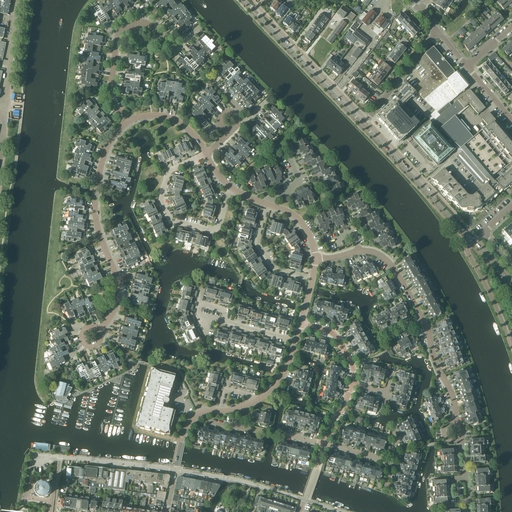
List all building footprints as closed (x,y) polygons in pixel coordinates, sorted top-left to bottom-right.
[(0,0),(0,7),(9,10),(10,0),(0,0)] [(121,15),(110,0),(108,1),(108,2),(105,4),(110,11),(113,9),(115,13),(117,16),(118,17),(121,16),(121,15)] [(119,6),(121,5),(118,0),(110,0),(121,15),(123,13),(123,12),(122,10),(119,6)] [(129,6),(125,0),(118,0),(121,5),(123,3),(127,10),(128,10),(131,9),(129,6)] [(160,0),(162,1),(154,7),(156,10),(159,7),(167,0),(160,0)] [(171,7),(177,2),(175,0),(167,0),(159,7),(163,11),(167,8),(167,7),(167,5),(168,4),(171,7)] [(270,8),(275,12),(283,0),(280,0),(278,3),(275,1),(270,8)] [(511,1),(511,0),(499,0),(497,2),(504,10),(511,1)] [(177,2),(171,7),(174,9),(171,12),(169,10),(164,14),(168,18),(170,17),(183,6),(181,4),(180,4),(178,1),(177,2)] [(448,7),(439,1),(436,5),(437,6),(436,9),(441,13),(443,10),(445,11),(448,7)] [(276,14),(281,18),(283,16),(285,17),(290,10),(291,8),(284,3),(276,14)] [(107,13),(110,11),(105,4),(102,6),(101,5),(99,7),(107,22),(108,23),(111,21),(109,17),(107,13)] [(185,5),(183,6),(170,17),(172,20),(178,15),(180,17),(188,10),(186,8),(187,7),(185,5)] [(107,22),(99,7),(98,6),(91,11),(92,12),(91,12),(92,14),(93,14),(94,15),(93,16),(94,18),(97,16),(99,20),(101,22),(102,25),(107,22)] [(338,14),(344,18),(349,11),(343,6),(338,14)] [(0,13),(3,14),(7,15),(9,10),(0,7),(0,13)] [(188,10),(180,17),(181,19),(175,24),(177,26),(190,16),(192,14),(190,12),(189,13),(188,10)] [(355,21),(348,31),(352,35),(357,30),(360,25),(362,23),(367,26),(376,15),(371,10),(367,15),(364,12),(359,19),(358,18),(355,21)] [(346,18),(351,22),(356,16),(351,12),(346,18)] [(497,12),(485,23),(492,30),(503,20),(497,12)] [(397,19),(401,24),(407,18),(403,13),(401,15),(396,19),(397,19)] [(283,23),(283,24),(285,25),(286,25),(288,27),(293,20),(293,21),(297,16),(295,14),(292,17),(289,15),(283,23)] [(304,39),(303,41),(308,44),(309,43),(309,44),(317,33),(318,33),(328,19),(320,14),(310,28),(311,28),(304,38),(304,39)] [(190,16),(177,26),(176,27),(179,32),(182,29),(183,31),(185,30),(183,27),(183,25),(185,24),(187,27),(191,24),(192,24),(193,23),(192,23),(193,22),(191,19),(192,18),(190,16)] [(374,29),(380,34),(383,30),(381,28),(386,20),(381,16),(374,25),(376,26),(374,29)] [(401,24),(405,28),(411,22),(407,18),(401,24)] [(327,41),(331,45),(346,24),(342,20),(327,41)] [(298,31),(300,28),(298,27),(300,25),(300,24),(300,23),(299,23),(299,22),(298,22),(297,22),(296,22),(296,23),(295,24),(293,23),(289,28),(291,30),(291,31),(293,32),(294,32),(294,33),(296,30),(298,31)] [(405,28),(409,32),(415,27),(411,22),(405,28)] [(485,23),(473,33),(480,41),(492,30),(485,23)] [(417,34),(420,31),(415,27),(409,32),(408,34),(404,39),(406,40),(411,34),(414,37),(416,39),(419,36),(417,34)] [(357,30),(352,35),(357,39),(358,40),(366,46),(369,43),(369,40),(357,30)] [(344,37),(353,44),(357,39),(352,35),(348,31),(344,37)] [(383,39),(386,41),(392,34),(389,31),(383,39)] [(106,37),(98,36),(96,36),(96,33),(94,33),(93,34),(92,33),(89,33),(88,33),(87,41),(103,43),(105,43),(106,37)] [(480,41),(473,33),(462,44),(468,51),(480,41)] [(200,37),(213,50),(218,45),(217,45),(217,44),(216,42),(215,43),(214,42),(214,41),(212,39),(210,41),(204,34),(200,37)] [(213,50),(200,37),(197,41),(204,48),(201,50),(207,56),(209,54),(210,54),(213,52),(212,51),(213,50)] [(357,39),(353,44),(358,48),(352,56),(356,59),(362,52),(362,51),(366,46),(358,40),(357,39)] [(103,46),(103,43),(87,41),(84,41),(84,44),(85,44),(85,48),(93,49),(93,45),(98,46),(101,46),(103,46)] [(399,44),(395,49),(402,54),(406,49),(404,48),(399,44)] [(207,56),(201,50),(198,53),(195,50),(191,46),(189,48),(190,50),(202,62),(205,60),(204,59),(207,56)] [(511,52),(507,46),(502,50),(507,56),(511,52)] [(413,88),(424,99),(455,73),(454,73),(453,72),(454,72),(445,61),(444,61),(443,61),(441,59),(442,58),(441,58),(442,57),(433,47),(425,53),(418,63),(419,63),(430,75),(414,89),(413,88)] [(92,53),(93,49),(85,48),(84,52),(83,52),(83,55),(85,56),(85,55),(102,57),(102,54),(92,53)] [(395,49),(391,54),(398,59),(402,54),(395,49)] [(202,62),(190,50),(188,52),(189,53),(190,54),(193,58),(192,60),(198,67),(201,65),(201,66),(204,63),(202,62)] [(127,55),(127,56),(126,61),(144,62),(145,54),(144,54),(144,53),(142,53),(142,54),(140,54),(140,53),(137,53),(137,56),(127,55)] [(488,58),(490,62),(497,56),(494,53),(488,58)] [(398,59),(391,54),(388,59),(387,58),(386,61),(391,64),(393,62),(395,64),(398,59)] [(103,63),(103,58),(104,57),(102,57),(85,55),(85,56),(84,59),(85,59),(85,63),(93,64),(94,60),(96,60),(97,62),(97,63),(103,63)] [(326,65),(333,70),(340,61),(342,58),(337,55),(335,58),(333,56),(326,65)] [(198,67),(192,60),(190,62),(186,58),(185,56),(184,56),(182,58),(194,71),(195,72),(197,70),(196,69),(198,67)] [(194,71),(182,58),(180,57),(176,61),(179,64),(177,65),(179,67),(181,64),(183,64),(185,66),(182,69),(186,73),(185,73),(186,74),(187,74),(188,75),(190,72),(191,73),(194,71)] [(228,72),(234,66),(228,60),(227,61),(227,60),(225,62),(225,63),(224,64),(224,63),(222,65),(224,67),(217,74),(221,78),(223,77),(224,75),(225,75),(228,72)] [(378,66),(387,73),(391,68),(384,63),(385,62),(382,60),(378,65),(378,66)] [(146,63),(144,62),(126,61),(126,64),(136,65),(135,69),(143,70),(144,66),(145,67),(146,63)] [(340,61),(333,70),(339,75),(346,66),(340,61)] [(482,67),(486,72),(492,67),(488,62),(482,67)] [(93,67),(93,64),(85,63),(85,66),(83,66),(83,69),(100,72),(102,72),(103,66),(96,65),(96,67),(95,68),(93,67)] [(226,83),(239,71),(240,70),(237,68),(236,69),(234,66),(228,72),(230,74),(227,78),(225,80),(224,81),(226,83)] [(378,66),(375,70),(384,77),(387,73),(378,66)] [(486,72),(490,76),(496,71),(492,67),(486,72)] [(143,73),(143,70),(135,69),(135,73),(130,72),(127,72),(125,72),(125,75),(143,77),(144,77),(144,73),(143,73)] [(372,74),(371,74),(381,82),(384,77),(375,70),(372,74)] [(237,83),(243,77),(240,75),(241,74),(239,71),(226,83),(225,84),(229,89),(234,84),(233,83),(233,82),(235,80),(237,83)] [(490,76),(494,81),(500,75),(496,71),(490,76)] [(428,117),(432,121),(451,106),(448,103),(467,87),(455,73),(424,99),(435,110),(428,117)] [(381,82),(371,74),(368,78),(377,86),(381,82)] [(494,81),(497,85),(504,80),(500,75),(494,81)] [(236,94),(249,81),(247,79),(246,80),(243,77),(237,83),(240,86),(238,87),(236,87),(236,86),(231,91),(235,95),(236,94)] [(246,93),(253,85),(252,83),(250,80),(249,81),(236,94),(238,97),(239,96),(241,94),(244,91),(246,93)] [(350,89),(352,91),(357,84),(353,80),(348,87),(348,88),(350,90),(350,89)] [(497,85),(501,90),(507,84),(504,80),(497,85)] [(101,84),(99,83),(83,82),(82,82),(81,85),(82,85),(82,89),(83,89),(83,90),(85,90),(85,89),(90,90),(91,86),(93,86),(94,88),(94,91),(96,92),(96,89),(100,90),(101,84)] [(166,90),(167,84),(159,83),(158,84),(158,86),(158,88),(157,88),(157,91),(160,91),(159,101),(165,102),(165,100),(166,90)] [(419,125),(420,126),(423,122),(404,103),(415,93),(416,92),(412,89),(409,85),(407,83),(394,100),(393,101),(381,112),(376,116),(388,129),(387,129),(391,134),(397,140),(399,142),(399,143),(400,142),(401,141),(419,125)] [(185,94),(186,89),(186,88),(186,87),(186,86),(182,86),(182,84),(179,84),(177,101),(176,103),(177,103),(182,104),(183,100),(185,100),(186,98),(182,97),(181,96),(181,94),(185,94)] [(355,95),(356,95),(362,87),(357,84),(352,91),(354,92),(353,93),(355,94),(356,94),(355,95)] [(507,84),(501,90),(505,94),(511,89),(507,84)] [(253,86),(246,93),(248,95),(242,100),(244,103),(257,90),(258,90),(256,87),(255,88),(253,86)] [(142,89),(140,89),(123,87),(123,93),(127,93),(127,96),(129,96),(129,92),(130,91),(133,91),(132,95),(137,96),(139,97),(139,96),(140,96),(141,92),(142,92),(142,89)] [(212,99),(215,103),(217,105),(221,100),(218,98),(220,96),(219,94),(216,97),(214,97),(213,95),(215,93),(212,89),(212,88),(211,87),(211,88),(210,87),(207,89),(206,89),(204,91),(206,93),(212,99)] [(357,99),(359,100),(367,89),(365,88),(364,89),(362,87),(356,95),(355,96),(357,98),(357,99)] [(367,89),(359,100),(360,101),(361,100),(363,102),(364,102),(370,94),(367,89)] [(260,93),(257,90),(244,103),(243,103),(247,108),(250,105),(252,107),(254,105),(251,102),(251,101),(253,99),(255,102),(259,98),(260,99),(261,98),(260,97),(261,96),(259,94),(260,93)] [(451,106),(432,121),(440,129),(460,148),(460,149),(464,146),(473,138),(456,117),(468,106),(467,104),(468,103),(478,114),(477,114),(480,112),(485,108),(481,103),(480,104),(475,98),(473,96),(474,95),(470,90),(451,106)] [(212,105),(209,102),(212,99),(206,93),(203,96),(202,95),(200,98),(201,99),(213,111),(216,109),(214,107),(212,105)] [(93,105),(95,103),(91,99),(88,101),(86,100),(85,101),(87,104),(87,105),(86,107),(83,104),(79,108),(79,107),(78,108),(78,109),(77,110),(80,113),(79,114),(81,116),(83,114),(90,108),(93,106),(93,105)] [(213,111),(201,99),(199,101),(200,102),(198,104),(205,111),(206,109),(209,112),(211,114),(212,115),(215,112),(213,111)] [(203,113),(205,111),(198,104),(196,106),(195,105),(192,107),(196,111),(206,121),(208,118),(206,116),(203,113)] [(90,108),(83,114),(85,116),(85,117),(87,119),(100,109),(101,107),(99,105),(92,111),(90,108)] [(270,111),(281,122),(287,117),(286,116),(287,116),(285,114),(284,114),(283,113),(284,113),(282,111),(280,113),(273,106),(269,110),(270,111)] [(100,109),(87,119),(85,121),(88,124),(89,123),(91,125),(98,118),(96,116),(102,111),(100,109)] [(206,121),(196,111),(190,116),(191,117),(192,119),(193,119),(194,120),(195,122),(197,121),(204,128),(209,123),(206,121)] [(281,122),(270,111),(268,114),(273,120),(271,121),(278,128),(280,126),(281,127),(284,125),(281,122)] [(482,119),(487,125),(494,119),(493,120),(492,118),(493,118),(489,113),(484,117),(485,118),(482,120),(482,119)] [(98,118),(91,125),(92,127),(91,127),(94,130),(96,128),(108,117),(106,115),(100,120),(98,118)] [(109,116),(108,117),(96,128),(102,134),(103,133),(103,134),(105,132),(104,132),(106,131),(108,129),(106,127),(113,120),(109,116)] [(278,128),(271,121),(269,123),(264,117),(261,120),(275,133),(277,131),(276,130),(278,128)] [(500,177),(495,182),(501,190),(502,191),(502,190),(508,186),(510,188),(511,186),(511,139),(509,136),(508,137),(509,136),(505,131),(504,132),(503,131),(504,130),(500,126),(499,126),(494,120),(495,120),(494,119),(487,125),(482,130),(487,136),(489,135),(511,162),(511,166),(500,177)] [(421,149),(437,167),(455,150),(429,121),(411,138),(421,149)] [(268,137),(258,126),(255,123),(254,123),(251,127),(250,127),(253,130),(251,132),(253,133),(256,131),(257,131),(259,133),(256,135),(260,139),(260,140),(261,141),(261,140),(262,141),(265,139),(266,139),(268,137)] [(275,133),(269,128),(267,131),(261,125),(260,124),(258,126),(268,137),(271,140),(273,138),(273,137),(275,134),(275,133)] [(246,144),(239,137),(235,141),(236,143),(249,155),(254,150),(253,149),(253,148),(252,147),(253,147),(251,145),(251,146),(250,144),(248,142),(246,144)] [(297,143),(295,144),(295,145),(292,146),(293,149),(291,150),(293,153),(295,152),(306,148),(304,145),(308,144),(306,139),(302,140),(302,138),(298,140),(298,141),(296,142),(297,143)] [(78,147),(90,151),(93,152),(95,147),(91,145),(92,143),(90,142),(89,146),(87,147),(85,146),(86,142),(81,140),(80,139),(80,140),(78,139),(77,143),(76,143),(75,146),(78,147)] [(187,143),(182,145),(186,154),(191,152),(192,154),(195,152),(195,153),(195,152),(193,148),(190,142),(188,144),(187,143)] [(250,156),(247,154),(236,143),(232,147),(236,151),(237,150),(239,150),(240,152),(238,154),(243,160),(246,158),(247,159),(250,156)] [(186,154),(182,145),(177,147),(177,148),(174,150),(179,160),(182,158),(181,157),(186,154)] [(313,152),(312,150),(314,149),(312,145),(306,148),(295,152),(296,154),(294,154),(296,158),(298,157),(297,156),(300,154),(302,157),(313,152)] [(464,146),(460,149),(462,151),(487,180),(490,177),(464,146)] [(89,155),(89,154),(90,151),(78,147),(77,151),(75,150),(74,154),(76,154),(93,159),(94,156),(92,156),(89,155)] [(230,148),(226,152),(237,164),(239,166),(242,164),(241,163),(243,160),(238,154),(235,157),(233,155),(233,154),(234,153),(230,148)] [(179,160),(174,150),(172,151),(171,150),(166,152),(170,162),(175,159),(176,161),(179,160)] [(237,164),(226,152),(225,151),(220,155),(227,162),(225,164),(227,166),(228,167),(230,169),(231,170),(237,164)] [(462,151),(456,157),(481,185),(487,180),(462,151)] [(170,162),(166,152),(161,155),(161,156),(158,157),(160,161),(158,163),(163,167),(166,166),(165,164),(170,162)] [(307,163),(318,158),(316,154),(314,155),(313,152),(302,157),(303,160),(300,162),(299,160),(298,161),(297,161),(299,165),(300,164),(301,165),(307,163)] [(93,159),(76,154),(75,157),(76,158),(75,160),(85,163),(86,161),(90,163),(92,163),(93,164),(94,160),(93,159)] [(125,159),(115,157),(114,162),(131,167),(133,159),(132,159),(132,158),(130,157),(130,158),(128,157),(125,156),(125,159)] [(324,163),(323,161),(325,160),(323,156),(320,157),(318,158),(307,163),(307,165),(306,165),(307,169),(309,168),(309,166),(312,165),(313,168),(324,163)] [(84,166),(85,163),(75,160),(74,163),(73,163),(72,166),(73,166),(90,172),(91,171),(92,168),(91,168),(88,167),(84,166)] [(132,167),(131,167),(114,162),(113,166),(114,166),(116,166),(121,168),(120,170),(129,173),(130,170),(131,170),(132,167)] [(318,174),(329,169),(327,165),(325,166),(324,163),(313,168),(314,171),(311,172),(311,171),(308,172),(310,175),(312,175),(312,176),(318,174)] [(196,178),(205,174),(203,169),(205,168),(204,165),(193,169),(195,172),(194,173),(196,178)] [(280,175),(282,175),(281,172),(282,172),(281,168),(279,169),(277,165),(272,167),(274,171),(271,172),(275,183),(276,185),(280,183),(280,182),(282,181),(280,175)] [(88,177),(90,172),(73,166),(71,174),(72,174),(72,175),(74,175),(76,175),(75,176),(78,177),(79,174),(88,177)] [(275,183),(271,172),(269,166),(265,167),(265,169),(263,170),(265,176),(266,176),(268,181),(270,180),(272,183),(270,184),(271,186),(275,185),(274,183),(275,183)] [(335,174),(334,172),(336,171),(334,167),(329,169),(318,174),(318,176),(317,176),(318,180),(320,179),(320,177),(323,176),(324,179),(335,174)] [(501,190),(495,182),(494,181),(490,183),(473,198),(468,198),(458,187),(458,186),(457,186),(445,173),(447,172),(444,169),(432,179),(435,181),(438,184),(437,185),(440,187),(440,186),(443,189),(442,190),(444,192),(445,191),(448,194),(446,195),(449,197),(450,197),(453,200),(451,201),(454,203),(455,202),(457,205),(456,206),(459,208),(460,207),(461,209),(466,209),(466,211),(466,212),(468,212),(469,212),(470,212),(472,212),(473,212),(473,210),(478,210),(483,206),(482,206),(485,204),(486,205),(488,203),(487,202),(490,199),(491,201),(493,198),(493,197),(496,195),(497,196),(499,193),(498,192),(501,190)] [(129,175),(129,173),(120,170),(119,173),(114,171),(113,171),(112,171),(111,174),(113,175),(129,179),(130,176),(129,175)] [(264,177),(265,176),(263,170),(260,171),(259,170),(255,171),(258,178),(262,188),(264,187),(264,189),(268,187),(267,185),(266,186),(264,183),(266,182),(264,177)] [(211,181),(209,178),(208,179),(205,174),(196,178),(194,179),(198,187),(201,185),(211,181)] [(325,186),(338,181),(340,180),(338,176),(337,177),(335,174),(324,179),(325,182),(322,183),(321,182),(319,183),(321,186),(322,186),(323,187),(325,186)] [(131,179),(129,179),(113,175),(112,178),(114,178),(116,179),(121,180),(120,184),(127,186),(128,186),(129,182),(130,183),(131,179)] [(173,184),(183,186),(184,181),(183,180),(184,178),(173,175),(173,178),(175,178),(173,184)] [(262,188),(258,178),(255,179),(254,175),(249,177),(251,181),(249,182),(250,185),(251,185),(252,187),(254,186),(256,191),(259,190),(260,192),(263,190),(262,188)] [(120,184),(115,182),(113,182),(109,181),(107,186),(111,188),(110,190),(112,190),(113,187),(115,186),(117,187),(116,190),(121,192),(122,193),(123,192),(124,192),(125,189),(126,189),(127,186),(120,184)] [(212,184),(211,181),(201,185),(202,188),(201,188),(203,194),(213,190),(210,185),(212,184)] [(339,184),(338,181),(325,186),(327,190),(328,189),(330,192),(335,190),(335,191),(336,192),(338,191),(338,192),(342,190),(341,188),(345,187),(343,182),(339,184)] [(181,192),(183,186),(173,184),(172,189),(170,188),(169,191),(169,192),(175,193),(174,195),(181,195),(180,195),(180,194),(180,192),(181,192)] [(312,192),(311,192),(310,193),(307,188),(305,189),(304,187),(300,189),(306,201),(308,200),(310,204),(315,202),(313,198),(315,197),(314,194),(313,194),(312,192)] [(306,201),(300,189),(297,190),(297,192),(295,193),(297,197),(297,198),(295,199),(296,201),(295,202),(296,205),(298,204),(300,208),(305,206),(303,202),(306,201)] [(215,195),(213,190),(203,194),(206,199),(207,199),(208,201),(207,202),(213,201),(213,199),(218,197),(218,196),(217,194),(215,195)] [(351,197),(352,198),(350,199),(347,200),(347,201),(348,204),(347,204),(348,208),(351,207),(361,203),(360,200),(363,199),(361,194),(358,195),(357,193),(353,195),(354,196),(351,197)] [(180,195),(181,195),(174,195),(175,197),(169,200),(170,200),(171,203),(173,202),(175,207),(184,203),(182,197),(181,198),(180,195)] [(85,207),(86,201),(82,201),(82,198),(80,198),(80,202),(78,203),(76,203),(76,199),(71,198),(70,198),(68,198),(68,202),(67,202),(66,205),(68,206),(85,207)] [(147,213),(156,209),(154,204),(155,203),(154,200),(148,201),(148,203),(144,205),(145,208),(144,208),(147,213)] [(368,207),(367,205),(369,204),(367,200),(361,203),(351,207),(351,208),(350,209),(351,213),(353,212),(353,210),(356,209),(357,212),(368,207)] [(213,203),(213,201),(207,202),(208,202),(207,205),(206,204),(205,210),(214,213),(216,207),(218,208),(219,205),(213,203)] [(184,203),(175,207),(177,212),(175,213),(177,215),(176,216),(177,216),(187,211),(186,208),(187,208),(184,203)] [(362,218),(373,213),(371,209),(369,210),(368,207),(357,212),(358,215),(355,217),(355,215),(353,216),(352,216),(354,220),(356,219),(356,220),(362,218)] [(248,211),(246,217),(256,219),(257,214),(259,215),(260,212),(260,211),(249,208),(248,211)] [(340,225),(334,210),(333,208),(329,210),(329,212),(327,213),(329,219),(332,218),(333,220),(331,220),(333,223),(335,222),(336,226),(334,226),(335,229),(339,227),(338,225),(340,225)] [(345,221),(343,216),(342,215),(343,214),(341,209),(338,210),(338,208),(334,210),(340,225),(340,227),(342,226),(343,228),(346,226),(346,224),(344,225),(343,221),(345,221)] [(158,214),(156,209),(147,213),(149,219),(150,218),(151,221),(161,216),(160,213),(158,214)] [(214,213),(205,210),(203,216),(204,216),(203,219),(214,222),(214,221),(215,218),(213,218),(214,213)] [(379,218),(378,216),(380,215),(378,211),(375,212),(373,213),(362,218),(362,219),(361,220),(362,224),(364,223),(364,221),(367,220),(368,223),(379,218)] [(329,219),(327,213),(324,214),(324,212),(319,214),(320,216),(327,230),(328,230),(329,231),(332,230),(332,228),(330,228),(328,225),(330,224),(329,221),(328,222),(327,220),(329,219)] [(163,219),(161,216),(151,221),(152,224),(154,229),(163,225),(161,220),(163,219)] [(327,230),(320,216),(316,217),(317,219),(314,220),(317,226),(318,225),(320,231),(322,230),(324,233),(322,234),(323,236),(327,234),(326,233),(327,232),(327,230)] [(254,225),(256,219),(246,217),(244,222),(245,223),(245,225),(255,228),(256,225),(254,225)] [(86,223),(86,219),(70,218),(70,221),(69,221),(68,225),(87,227),(87,226),(88,224),(88,223),(86,223)] [(371,230),(384,224),(382,220),(380,221),(379,218),(368,223),(370,226),(366,227),(366,226),(363,227),(365,230),(367,230),(367,231),(371,230)] [(275,234),(278,224),(273,223),(273,221),(270,220),(268,228),(267,230),(266,234),(271,235),(271,233),(275,234)] [(119,234),(127,231),(129,230),(125,223),(122,224),(121,225),(120,225),(118,226),(119,229),(110,233),(112,238),(119,234)] [(389,230),(388,228),(389,227),(388,223),(384,224),(371,230),(372,231),(370,232),(372,236),(374,235),(373,233),(376,232),(377,235),(389,230)] [(283,226),(278,224),(275,234),(281,235),(281,234),(284,235),(284,236),(287,231),(286,230),(287,224),(284,224),(283,226)] [(502,232),(505,236),(511,229),(511,225),(510,224),(503,231),(502,232)] [(87,230),(87,229),(87,227),(68,225),(68,228),(69,228),(69,232),(77,233),(77,229),(82,229),(85,230),(87,230)] [(163,225),(154,229),(156,235),(157,234),(159,237),(169,232),(168,232),(167,229),(165,230),(163,225)] [(254,231),(255,228),(245,225),(244,228),(243,228),(241,233),(251,236),(253,231),(254,231)] [(184,242),(186,232),(181,231),(181,229),(178,228),(179,228),(178,228),(175,239),(178,239),(178,240),(184,242)] [(288,232),(287,231),(284,236),(285,236),(286,238),(285,238),(289,243),(297,238),(294,233),(295,232),(294,229),(288,232)] [(389,230),(383,233),(384,235),(382,236),(381,235),(378,236),(379,238),(376,239),(375,238),(373,238),(374,242),(376,242),(377,243),(379,242),(391,237),(393,236),(392,232),(390,233),(389,230)] [(114,245),(131,237),(130,234),(129,234),(127,231),(119,234),(121,238),(117,240),(115,241),(113,242),(114,245)] [(84,239),(85,234),(81,233),(77,233),(69,232),(67,232),(66,240),(67,240),(69,241),(69,240),(71,240),(71,241),(74,241),(74,238),(82,239),(84,239)] [(192,243),(195,233),(192,232),(191,234),(186,232),(184,242),(189,243),(189,242),(192,243)] [(200,246),(203,237),(198,235),(198,233),(195,233),(192,243),(195,244),(195,245),(200,246)] [(250,241),(250,238),(251,236),(241,233),(240,239),(241,239),(240,242),(239,242),(237,247),(239,247),(251,245),(252,242),(250,241)] [(203,237),(200,246),(206,248),(206,247),(209,248),(212,237),(209,236),(208,238),(203,237)] [(133,240),(131,237),(114,245),(115,248),(120,246),(124,244),(126,247),(133,244),(131,240),(133,240)] [(391,237),(379,242),(380,246),(382,245),(383,248),(388,246),(389,248),(391,247),(392,248),(395,246),(394,244),(398,243),(396,238),(392,239),(391,237)] [(300,242),(297,238),(289,243),(292,248),(293,247),(294,250),(300,249),(299,247),(304,243),(303,243),(302,241),(300,242)] [(128,253),(137,249),(136,246),(137,245),(136,242),(133,244),(126,247),(121,249),(119,251),(120,254),(123,252),(127,250),(128,253)] [(254,253),(251,249),(253,248),(251,245),(239,247),(240,252),(241,252),(243,254),(246,259),(254,253)] [(94,255),(92,250),(91,250),(90,248),(87,249),(86,248),(81,250),(82,253),(77,255),(77,254),(76,255),(75,256),(76,259),(75,260),(77,263),(79,262),(86,259),(91,257),(93,256),(94,255)] [(124,261),(141,254),(140,251),(139,251),(137,249),(128,253),(129,255),(126,257),(122,258),(124,261)] [(299,252),(300,249),(294,250),(295,251),(294,253),(293,253),(291,259),(301,261),(303,256),(304,257),(305,254),(306,254),(306,253),(299,252)] [(252,266),(261,259),(259,257),(257,258),(254,253),(246,259),(249,264),(250,263),(252,266)] [(140,262),(141,261),(140,258),(141,257),(141,258),(142,257),(143,256),(142,254),(141,254),(124,261),(122,262),(124,267),(124,268),(128,266),(129,268),(131,267),(134,266),(134,265),(139,263),(140,262)] [(402,267),(414,260),(411,256),(409,257),(408,256),(404,259),(405,259),(402,261),(403,264),(401,265),(402,267)] [(81,269),(96,262),(98,261),(97,258),(92,260),(88,262),(86,259),(79,262),(80,266),(79,266),(81,269)] [(262,262),(261,259),(252,266),(253,268),(252,269),(256,273),(264,268),(261,263),(262,262)] [(301,261),(291,259),(290,264),(291,265),(290,268),(301,270),(302,267),(300,267),(301,261)] [(371,274),(364,260),(363,259),(360,261),(361,262),(360,262),(361,265),(362,264),(364,267),(362,268),(367,277),(371,274)] [(366,259),(364,260),(371,274),(372,275),(379,271),(377,269),(378,269),(377,268),(376,266),(374,267),(372,264),(370,265),(368,262),(369,262),(368,259),(367,260),(366,259)] [(417,265),(414,260),(402,267),(404,269),(406,268),(407,271),(417,265)] [(90,269),(94,267),(98,265),(96,262),(81,269),(79,270),(80,273),(81,272),(82,275),(91,271),(90,269)] [(367,277),(362,268),(360,269),(358,267),(359,266),(358,263),(357,264),(356,263),(354,265),(361,279),(362,280),(367,277)] [(351,266),(350,267),(348,268),(349,270),(352,269),(354,271),(352,273),(354,276),(352,277),(353,279),(352,279),(353,280),(354,280),(355,282),(361,279),(354,265),(353,264),(350,265),(351,266)] [(417,265),(407,271),(409,273),(406,274),(408,277),(420,270),(417,265)] [(327,283),(330,268),(327,267),(327,268),(326,268),(325,271),(326,271),(325,274),(323,273),(322,277),(320,277),(320,279),(319,279),(319,280),(319,283),(326,285),(327,283)] [(330,267),(330,268),(327,283),(332,285),(334,275),(332,274),(333,271),(334,272),(335,269),(333,269),(334,268),(330,267)] [(264,268),(256,273),(259,278),(260,278),(262,280),(265,277),(267,279),(271,274),(269,271),(267,272),(264,268)] [(341,268),(341,269),(337,285),(344,287),(345,284),(346,284),(346,283),(345,283),(346,281),(344,280),(345,276),(343,276),(343,273),(346,274),(347,271),(345,270),(344,270),(344,269),(341,268)] [(334,275),(332,285),(337,286),(337,285),(341,269),(338,269),(338,270),(336,269),(336,272),(337,272),(336,276),(334,275)] [(87,280),(101,273),(100,270),(96,271),(92,273),(91,271),(82,275),(84,278),(82,278),(84,281),(87,280)] [(420,270),(408,277),(409,279),(411,278),(413,280),(414,280),(422,274),(420,270)] [(105,278),(105,277),(103,272),(101,273),(87,280),(90,287),(91,287),(93,286),(95,285),(98,284),(96,282),(105,278)] [(135,274),(134,280),(135,280),(138,281),(150,284),(151,284),(153,276),(152,276),(152,275),(150,275),(148,275),(149,274),(146,274),(145,276),(135,274)] [(274,274),(271,274),(267,279),(269,280),(267,284),(270,285),(270,286),(276,287),(278,278),(273,276),(274,274)] [(422,274),(414,280),(415,282),(413,283),(414,285),(426,279),(423,274),(422,274)] [(384,290),(393,285),(390,280),(388,282),(385,276),(381,278),(382,279),(376,282),(380,290),(383,288),(384,290)] [(284,289),(287,278),(284,277),(284,279),(278,278),(276,287),(281,289),(282,288),(284,289)] [(293,292),(295,282),(290,281),(290,279),(287,278),(284,289),(287,290),(287,291),(293,292)] [(426,279),(414,285),(415,288),(418,286),(419,289),(429,283),(426,279)] [(149,288),(150,284),(138,281),(137,281),(137,283),(134,283),(135,280),(134,284),(132,283),(131,286),(149,291),(150,288),(149,288)] [(295,282),(293,292),(298,294),(298,293),(301,293),(304,282),(304,283),(301,282),(300,284),(295,282)] [(429,283),(419,289),(420,291),(418,292),(419,295),(431,288),(429,283)] [(183,291),(197,295),(197,292),(195,291),(196,287),(186,284),(185,287),(184,286),(183,291)] [(393,285),(384,290),(385,292),(382,294),(386,301),(393,298),(393,299),(397,297),(393,291),(396,290),(393,285)] [(148,294),(149,291),(131,286),(130,289),(135,291),(139,292),(138,295),(146,298),(147,294),(148,294)] [(210,301),(213,287),(209,286),(208,287),(206,286),(204,296),(207,297),(207,300),(210,301)] [(213,287),(210,301),(213,301),(214,298),(217,299),(220,290),(218,289),(218,288),(213,287)] [(434,293),(431,288),(419,295),(421,297),(423,296),(424,298),(433,294),(434,293)] [(222,290),(220,290),(217,299),(221,300),(220,303),(223,304),(227,290),(222,289),(222,290)] [(227,290),(223,304),(226,305),(227,302),(231,303),(233,294),(231,293),(232,292),(227,290)] [(197,295),(183,291),(182,296),(183,296),(182,298),(192,301),(193,297),(196,298),(197,295)] [(134,294),(131,293),(129,299),(139,302),(138,305),(141,305),(143,305),(143,306),(145,306),(146,306),(148,298),(146,298),(138,295),(134,294)] [(433,294),(424,298),(423,299),(425,301),(422,302),(424,305),(435,298),(433,294)] [(86,305),(84,300),(83,297),(79,299),(78,298),(75,299),(83,317),(86,315),(82,307),(86,305)] [(84,300),(88,309),(89,312),(91,317),(96,314),(93,305),(95,304),(94,301),(94,302),(93,300),(93,298),(92,298),(92,297),(84,300)] [(181,300),(179,304),(193,308),(194,305),(191,304),(192,301),(182,298),(182,300),(181,300)] [(435,298),(424,305),(425,307),(427,306),(428,308),(438,303),(435,298)] [(83,317),(75,300),(72,301),(73,302),(69,303),(73,311),(76,310),(78,314),(80,318),(83,317)] [(319,318),(322,303),(315,301),(315,303),(314,303),(314,305),(314,307),(313,310),(315,311),(316,311),(314,317),(315,318),(315,319),(319,319),(319,318)] [(73,311),(69,303),(69,302),(61,306),(62,307),(61,307),(62,309),(63,309),(64,311),(63,311),(64,313),(67,312),(71,321),(77,319),(76,318),(75,315),(73,311)] [(322,303),(319,318),(322,319),(322,318),(323,318),(324,316),(323,315),(324,312),(326,313),(328,303),(323,302),(322,303)] [(398,306),(406,320),(409,319),(408,318),(409,317),(408,315),(407,315),(405,313),(407,311),(405,308),(407,307),(406,305),(407,305),(406,304),(405,304),(404,302),(398,306)] [(328,303),(326,313),(328,313),(327,316),(326,316),(325,319),(326,319),(326,320),(329,321),(333,306),(333,304),(328,303)] [(438,303),(428,308),(430,311),(428,312),(429,314),(441,307),(438,303)] [(193,308),(179,304),(177,312),(182,313),(182,315),(188,314),(189,310),(192,311),(193,308)] [(242,319),(245,306),(241,305),(240,306),(238,305),(235,315),(239,316),(238,319),(242,319)] [(245,306),(242,319),(245,320),(245,317),(249,318),(251,310),(252,309),(250,308),(250,307),(245,306)] [(333,306),(329,321),(329,322),(332,323),(332,322),(333,322),(334,319),(333,319),(334,316),(336,316),(338,307),(333,306)] [(398,306),(393,308),(398,317),(400,316),(401,319),(400,319),(402,322),(403,321),(403,322),(406,320),(398,306)] [(339,324),(343,309),(344,308),(338,307),(336,316),(338,317),(337,320),(336,320),(335,323),(336,323),(336,324),(339,324)] [(441,307),(429,314),(430,316),(432,315),(434,318),(437,316),(437,317),(441,315),(441,314),(444,312),(441,307)] [(398,317),(393,308),(388,311),(396,325),(396,326),(399,324),(399,323),(400,323),(399,320),(397,321),(396,318),(398,317)] [(251,310),(249,318),(248,320),(252,321),(252,324),(255,325),(258,311),(254,309),(253,311),(251,310)] [(343,309),(339,324),(339,326),(342,326),(344,326),(344,323),(343,323),(344,320),(346,320),(347,317),(349,317),(350,315),(351,314),(350,313),(350,311),(343,309)] [(388,310),(383,312),(388,321),(390,320),(391,323),(390,323),(392,326),(393,325),(393,326),(396,325),(388,311),(388,310)] [(263,312),(258,311),(255,325),(258,325),(259,322),(262,323),(265,314),(263,313),(263,312)] [(383,312),(378,315),(387,330),(389,328),(390,327),(389,324),(387,325),(386,322),(388,321),(383,312)] [(267,314),(265,314),(262,323),(266,324),(265,327),(268,328),(272,314),(267,313),(267,314)] [(188,314),(182,315),(182,317),(179,318),(180,320),(179,321),(181,325),(194,319),(193,316),(190,318),(188,314)] [(277,316),(272,314),(268,328),(271,329),(272,326),(276,327),(276,326),(278,317),(276,317),(277,316)] [(387,330),(378,315),(372,319),(373,321),(372,321),(373,323),(374,322),(375,324),(376,323),(378,327),(380,325),(382,328),(381,329),(382,331),(383,331),(384,331),(387,330)] [(278,317),(276,326),(280,327),(279,330),(282,330),(286,317),(281,316),(281,317),(279,316),(278,317)] [(134,320),(125,317),(123,323),(125,324),(130,325),(138,327),(140,328),(142,320),(141,319),(139,318),(139,319),(137,318),(135,317),(134,320)] [(290,318),(286,317),(282,330),(285,331),(286,328),(290,329),(292,320),(290,319),(290,318)] [(436,332),(451,326),(452,325),(449,318),(447,319),(446,318),(445,319),(445,320),(443,321),(444,323),(441,324),(442,326),(439,327),(438,326),(435,327),(436,329),(435,329),(436,332)] [(194,319),(181,325),(183,330),(184,329),(185,331),(194,327),(192,323),(195,322),(194,319)] [(346,335),(360,327),(361,327),(357,320),(355,321),(354,321),(354,322),(352,323),(353,325),(350,327),(351,329),(348,330),(348,329),(345,331),(346,332),(345,332),(346,335)] [(137,331),(138,327),(130,325),(129,328),(123,327),(120,326),(120,329),(138,334),(138,331),(137,331)] [(53,340),(68,333),(70,332),(68,326),(64,328),(63,326),(61,327),(63,331),(60,333),(59,329),(54,331),(52,332),(51,333),(53,336),(52,337),(53,340)] [(451,326),(436,332),(435,332),(437,335),(438,335),(438,336),(441,335),(440,334),(443,332),(444,334),(453,330),(451,326)] [(194,327),(185,331),(186,333),(185,333),(187,338),(200,332),(198,329),(196,330),(194,327)] [(221,342),(225,328),(222,327),(221,330),(217,329),(214,339),(216,339),(216,341),(221,342)] [(360,327),(346,335),(345,335),(347,338),(348,338),(348,339),(351,338),(350,336),(353,335),(354,337),(363,332),(360,327)] [(228,329),(225,328),(221,342),(226,343),(226,342),(228,343),(228,341),(230,333),(227,332),(228,329)] [(120,329),(119,329),(118,332),(127,335),(126,338),(135,341),(135,337),(137,338),(138,334),(120,329)] [(231,331),(230,333),(228,341),(230,342),(230,343),(235,344),(239,330),(235,330),(235,333),(231,331)] [(241,331),(239,330),(235,344),(239,346),(240,344),(242,345),(245,335),(241,334),(241,331)] [(453,330),(444,334),(445,336),(442,338),(441,337),(439,338),(439,339),(438,339),(440,342),(444,340),(455,335),(453,330)] [(201,335),(200,332),(187,338),(189,342),(190,342),(191,344),(200,340),(198,336),(201,335)] [(363,332),(354,337),(355,339),(353,340),(352,340),(352,339),(349,341),(350,342),(349,342),(351,345),(365,337),(363,332)] [(64,339),(67,337),(69,336),(68,333),(53,340),(50,341),(52,344),(53,344),(54,347),(62,344),(60,340),(64,339)] [(248,336),(245,335),(242,345),(244,346),(243,347),(248,348),(252,334),(249,333),(248,336)] [(255,349),(258,339),(254,338),(255,335),(252,334),(248,348),(253,349),(253,348),(255,349)] [(309,352),(313,336),(310,335),(310,336),(309,335),(308,338),(309,339),(308,342),(306,341),(305,345),(303,344),(303,347),(302,346),(302,348),(302,350),(309,352)] [(444,340),(440,342),(439,343),(440,346),(441,345),(441,346),(444,345),(443,344),(446,343),(447,345),(456,341),(454,336),(455,335),(444,340)] [(314,353),(317,344),(315,343),(315,340),(317,340),(317,338),(316,337),(313,336),(309,352),(314,353)] [(407,337),(402,340),(407,348),(409,347),(411,350),(418,346),(415,340),(415,339),(413,336),(408,339),(407,337)] [(136,341),(135,341),(126,338),(119,337),(118,342),(117,342),(127,345),(126,348),(129,349),(129,348),(131,348),(131,349),(133,350),(133,349),(134,349),(136,341)] [(262,352),(266,338),(262,337),(262,340),(258,339),(255,349),(257,349),(257,350),(262,352)] [(365,337),(351,345),(352,348),(353,347),(354,348),(356,347),(356,346),(358,344),(359,346),(368,341),(365,337)] [(266,338),(262,352),(266,353),(267,352),(269,353),(271,344),(272,343),(268,342),(268,341),(269,339),(266,338)] [(319,344),(317,344),(314,353),(320,355),(324,338),(321,338),(320,338),(319,338),(319,341),(320,341),(319,344)] [(324,338),(320,355),(327,357),(328,354),(328,353),(328,351),(327,350),(327,347),(325,346),(326,343),(327,343),(328,340),(327,340),(327,339),(324,338)] [(407,348),(402,340),(397,343),(398,345),(393,348),(395,351),(399,357),(406,353),(405,350),(407,348)] [(368,341),(359,346),(361,348),(358,350),(357,349),(355,350),(355,351),(354,352),(356,355),(357,354),(371,346),(368,341)] [(456,341),(447,345),(448,347),(445,348),(445,347),(442,348),(443,349),(442,350),(443,352),(457,346),(459,346),(456,341)] [(61,348),(65,346),(68,345),(69,345),(67,342),(66,342),(62,344),(54,347),(50,349),(51,352),(52,352),(53,354),(62,350),(61,348)] [(271,344),(269,353),(268,354),(271,354),(270,355),(275,357),(279,343),(276,342),(275,345),(271,344)] [(279,343),(275,357),(280,358),(282,358),(285,348),(281,347),(282,344),(279,343)] [(371,346),(357,354),(359,357),(359,356),(360,357),(363,356),(362,355),(365,353),(366,355),(369,353),(370,355),(372,354),(374,354),(373,353),(375,352),(372,345),(371,346)] [(457,346),(443,352),(442,353),(443,356),(444,356),(445,357),(447,356),(447,354),(450,353),(451,355),(460,351),(457,346)] [(72,353),(72,352),(71,349),(67,351),(63,353),(62,350),(53,354),(54,357),(53,357),(54,360),(66,356),(66,355),(72,353)] [(112,350),(112,351),(107,353),(107,354),(108,356),(110,360),(113,368),(114,369),(122,366),(121,365),(122,365),(121,362),(120,363),(119,361),(120,361),(119,358),(116,359),(112,350)] [(446,363),(461,357),(462,356),(460,351),(451,355),(451,357),(448,359),(448,357),(445,359),(446,360),(445,360),(446,363)] [(107,362),(105,358),(103,353),(99,355),(107,372),(111,371),(110,370),(113,368),(110,360),(107,362)] [(107,372),(99,355),(96,356),(97,358),(98,361),(100,365),(97,366),(101,374),(104,372),(104,374),(107,372)] [(68,361),(68,360),(66,356),(54,360),(49,363),(53,370),(54,370),(56,369),(58,368),(58,369),(60,367),(59,365),(68,361)] [(464,363),(461,357),(446,363),(445,363),(446,366),(449,366),(451,370),(455,368),(454,366),(457,364),(458,366),(461,365),(462,365),(462,364),(464,363)] [(95,362),(94,360),(94,359),(90,360),(94,368),(91,369),(96,378),(98,377),(99,378),(102,376),(101,374),(97,366),(95,362)] [(89,379),(83,364),(81,361),(76,364),(78,367),(75,368),(78,374),(79,373),(81,378),(81,379),(82,379),(82,381),(86,379),(86,380),(89,379)] [(96,378),(91,369),(89,370),(86,362),(83,364),(89,379),(90,381),(93,380),(93,379),(96,378)] [(332,364),(330,371),(345,375),(346,375),(347,372),(346,372),(346,371),(344,370),(343,371),(340,370),(341,368),(337,367),(338,365),(335,365),(336,364),(334,364),(332,364)] [(366,382),(370,367),(363,365),(362,367),(361,368),(362,369),(361,371),(363,371),(362,375),(365,375),(364,379),(363,378),(362,381),(363,381),(363,382),(366,383),(366,382)] [(370,365),(370,367),(366,382),(369,383),(370,382),(371,382),(371,379),(370,379),(371,376),(373,376),(376,367),(370,365)] [(376,367),(373,376),(375,377),(375,380),(373,380),(373,383),(374,383),(374,384),(377,384),(381,369),(381,368),(376,367)] [(141,410),(140,410),(137,423),(137,424),(137,423),(139,423),(140,426),(140,427),(139,427),(139,428),(151,431),(151,430),(150,430),(151,428),(155,429),(155,431),(154,431),(154,432),(166,435),(166,434),(166,433),(168,431),(170,432),(173,420),(173,421),(170,420),(172,416),(174,416),(174,417),(176,411),(170,410),(168,409),(167,404),(168,403),(169,402),(169,401),(169,400),(168,399),(168,398),(170,389),(170,388),(172,389),(174,382),(176,375),(170,373),(170,374),(169,376),(165,375),(166,372),(166,373),(166,372),(155,369),(155,370),(155,371),(152,373),(151,372),(147,383),(148,383),(150,383),(148,391),(146,390),(142,403),(143,403),(145,403),(143,411),(140,410),(141,410)] [(296,371),(295,374),(312,378),(313,371),(311,370),(310,369),(310,370),(307,369),(307,371),(303,371),(303,373),(300,372),(300,371),(297,370),(297,371),(296,371)] [(381,369),(377,384),(376,386),(380,386),(381,386),(382,383),(380,383),(381,380),(383,380),(384,377),(386,377),(387,375),(388,374),(387,373),(388,371),(381,369)] [(455,380),(468,375),(466,369),(463,371),(463,370),(459,371),(459,372),(456,373),(457,376),(454,377),(455,380)] [(397,377),(413,380),(415,373),(412,373),(412,372),(411,372),(408,372),(408,374),(404,373),(405,371),(399,370),(399,373),(398,372),(398,374),(397,373),(396,377),(397,377)] [(344,378),(345,375),(330,371),(329,371),(327,376),(337,378),(338,376),(341,377),(340,378),(343,379),(343,378),(344,378)] [(221,378),(222,374),(212,372),(212,374),(211,373),(209,378),(223,382),(224,379),(221,378)] [(235,373),(233,373),(230,383),(234,384),(233,386),(236,387),(240,374),(235,372),(235,373)] [(244,386),(246,377),(244,376),(245,375),(240,374),(236,387),(239,388),(240,385),(244,386)] [(312,378),(295,374),(294,377),(295,377),(295,379),(298,379),(298,378),(301,379),(301,381),(310,384),(312,378)] [(468,375),(455,380),(456,382),(459,381),(460,384),(470,380),(468,375)] [(250,391),(253,377),(249,376),(248,377),(246,377),(244,386),(247,387),(247,390),(250,391)] [(337,378),(327,376),(326,381),(327,382),(343,385),(343,382),(342,382),(343,381),(340,380),(340,381),(336,381),(337,378)] [(253,377),(250,391),(253,392),(254,389),(257,390),(260,380),(258,380),(258,379),(253,377)] [(414,381),(413,380),(397,377),(397,380),(397,381),(400,382),(400,381),(403,382),(403,384),(413,386),(414,381)] [(223,382),(209,378),(208,383),(209,383),(209,385),(221,389),(223,382)] [(470,380),(460,384),(461,386),(458,387),(459,390),(472,385),(470,380)] [(310,384),(301,381),(300,383),(297,382),(297,381),(295,381),(294,382),(293,382),(293,385),(309,389),(310,384)] [(343,385),(327,382),(326,387),(336,389),(336,387),(339,388),(339,389),(342,390),(342,389),(343,389),(344,386),(343,385)] [(55,395),(55,397),(56,398),(57,400),(58,401),(59,402),(61,403),(63,403),(65,403),(67,402),(69,401),(68,401),(67,398),(73,388),(69,387),(68,387),(66,387),(66,384),(61,383),(60,383),(57,396),(55,395)] [(413,386),(403,384),(402,386),(399,385),(400,384),(397,383),(396,384),(395,387),(411,391),(413,386)] [(221,389),(209,385),(208,387),(207,387),(206,392),(219,395),(221,389)] [(309,389),(293,385),(292,388),(293,388),(292,389),(295,390),(295,389),(299,389),(298,392),(302,393),(301,395),(303,395),(303,396),(305,396),(307,396),(309,389)] [(474,390),(472,385),(459,390),(460,392),(463,391),(464,393),(473,390),(474,390)] [(336,389),(326,387),(325,392),(340,396),(341,396),(342,393),(341,393),(341,392),(338,391),(338,392),(335,391),(336,389)] [(411,391),(395,387),(394,390),(395,391),(395,392),(397,393),(398,391),(401,392),(400,394),(410,397),(411,391)] [(475,395),(473,390),(464,393),(462,394),(463,397),(461,398),(462,400),(475,395)] [(219,398),(219,395),(206,392),(204,396),(206,397),(205,399),(215,401),(216,398),(219,398)] [(339,399),(339,398),(340,396),(325,392),(323,392),(322,399),(324,400),(325,401),(325,400),(328,401),(328,399),(332,399),(332,397),(335,398),(335,399),(338,400),(338,399),(339,399)] [(409,402),(410,397),(400,394),(400,396),(397,396),(397,394),(394,394),(394,395),(393,395),(392,398),(407,402),(409,402)] [(428,405),(442,399),(443,399),(442,396),(441,396),(441,395),(438,396),(439,397),(436,399),(435,397),(431,398),(431,396),(428,397),(427,397),(427,398),(425,399),(428,405)] [(477,400),(475,395),(462,400),(463,403),(465,402),(466,404),(476,401),(477,400)] [(367,407),(369,397),(364,396),(363,398),(357,397),(356,400),(357,401),(355,408),(363,410),(364,406),(367,407)] [(369,397),(367,407),(369,407),(368,411),(376,413),(378,406),(379,406),(380,402),(374,401),(374,399),(369,397)] [(407,402),(392,398),(391,397),(390,401),(391,401),(391,402),(394,403),(394,401),(397,402),(396,405),(400,405),(400,407),(402,408),(402,409),(403,409),(403,408),(406,409),(407,402)] [(442,399),(428,405),(427,406),(429,411),(438,407),(437,405),(440,404),(441,405),(443,404),(443,403),(444,402),(442,399)] [(478,406),(476,401),(466,404),(465,404),(466,407),(464,408),(465,411),(478,406)] [(438,407),(429,411),(431,416),(446,410),(447,409),(445,406),(445,407),(444,405),(441,407),(442,408),(439,409),(438,407)] [(480,411),(478,406),(465,411),(466,413),(468,412),(469,415),(477,412),(480,411)] [(291,427),(294,412),(287,410),(286,413),(286,412),(285,414),(286,414),(285,416),(284,416),(283,421),(286,422),(286,420),(289,421),(288,424),(287,424),(286,427),(287,427),(287,428),(290,429),(291,427)] [(446,410),(431,416),(430,416),(433,423),(435,422),(436,423),(437,422),(439,421),(438,419),(441,417),(440,415),(443,414),(444,415),(447,414),(446,413),(447,413),(446,410)] [(254,413),(253,416),(270,420),(271,413),(269,412),(269,411),(268,411),(268,412),(265,411),(265,413),(261,412),(261,414),(258,414),(258,412),(255,412),(255,413),(254,413)] [(294,412),(291,427),(294,428),(294,427),(295,428),(296,425),(294,424),(295,421),(297,422),(300,412),(294,411),(294,412)] [(300,412),(297,422),(299,422),(299,426),(297,425),(297,428),(298,428),(298,429),(301,430),(305,414),(300,412)] [(479,417),(477,412),(469,415),(467,415),(468,418),(465,419),(466,421),(479,417)] [(305,414),(301,430),(304,431),(304,430),(305,430),(306,427),(305,427),(306,424),(308,425),(310,415),(305,414)] [(310,415),(308,425),(310,425),(309,428),(308,428),(307,431),(308,431),(308,432),(311,433),(315,417),(316,416),(310,415)] [(270,420),(253,416),(252,419),(253,419),(253,420),(256,421),(256,420),(259,421),(259,423),(262,424),(262,426),(264,426),(264,427),(265,427),(266,427),(268,427),(270,420)] [(323,419),(315,417),(311,433),(311,434),(314,435),(314,434),(316,434),(316,431),(315,431),(316,428),(318,428),(319,425),(321,425),(322,423),(323,422),(322,421),(323,419)] [(398,431),(414,424),(411,417),(409,418),(407,418),(407,419),(405,420),(406,421),(403,423),(404,425),(401,426),(400,425),(397,426),(398,428),(397,428),(398,431)] [(479,417),(466,421),(467,424),(470,423),(471,426),(474,425),(474,426),(478,424),(478,423),(481,422),(479,417)] [(414,424),(398,431),(400,434),(401,433),(401,435),(404,433),(403,432),(406,431),(407,433),(416,429),(414,424)] [(203,441),(206,427),(204,427),(203,429),(200,428),(199,432),(198,431),(197,436),(198,436),(198,439),(203,441)] [(347,442),(350,429),(345,427),(344,431),(343,430),(342,435),(343,435),(342,438),(345,439),(344,441),(347,442)] [(214,432),(211,431),(208,442),(213,443),(217,430),(214,429),(214,432)] [(350,429),(347,442),(349,442),(350,440),(352,441),(355,430),(350,429)] [(416,429),(407,433),(408,435),(405,436),(404,435),(402,436),(402,437),(401,438),(403,441),(418,434),(416,429)] [(222,433),(221,434),(219,445),(219,443),(224,445),(227,431),(225,431),(224,433),(222,433)] [(363,443),(365,434),(366,433),(360,431),(357,444),(360,445),(360,443),(363,443)] [(232,435),(229,446),(235,447),(238,434),(235,433),(235,436),(232,435)] [(367,448),(371,435),(365,434),(363,443),(362,444),(365,445),(365,448),(367,448)] [(418,434),(403,441),(404,444),(405,443),(405,444),(408,443),(408,442),(410,441),(411,443),(415,441),(416,443),(418,442),(418,443),(419,442),(421,441),(418,434)] [(243,437),(243,438),(240,449),(240,448),(245,449),(249,436),(246,435),(246,437),(243,437)] [(371,435),(367,448),(370,449),(370,446),(373,447),(376,436),(371,435)] [(470,451),(485,450),(485,445),(489,445),(488,440),(486,441),(486,437),(470,438),(471,440),(470,440),(470,451)] [(253,439),(251,450),(256,451),(259,438),(257,438),(256,440),(253,439)] [(259,438),(256,451),(261,453),(262,449),(263,450),(264,445),(263,445),(264,442),(261,441),(262,439),(259,438)] [(386,439),(381,438),(378,451),(380,452),(381,448),(384,449),(384,447),(385,447),(386,443),(386,442),(386,439)] [(281,455),(285,442),(282,441),(281,444),(279,443),(278,446),(277,446),(276,450),(277,450),(276,454),(281,455)] [(33,442),(33,450),(50,452),(51,444),(33,442)] [(53,444),(53,452),(71,454),(71,446),(53,444)] [(292,446),(289,446),(286,456),(292,458),(295,444),(292,444),(292,446)] [(302,449),(300,448),(297,459),(302,460),(305,447),(303,446),(302,449)] [(308,448),(305,447),(302,460),(308,462),(308,458),(309,459),(310,454),(309,454),(310,451),(307,450),(308,448)] [(442,462),(457,461),(456,449),(455,449),(455,448),(439,449),(440,452),(438,452),(438,457),(442,456),(442,462)] [(485,450),(470,451),(471,463),(472,463),(472,464),(488,463),(487,460),(489,460),(489,455),(485,455),(485,450)] [(404,453),(404,456),(419,460),(420,461),(422,453),(420,453),(420,452),(418,452),(416,452),(415,454),(412,453),(411,455),(408,454),(408,453),(405,452),(405,454),(404,453)] [(333,467),(337,453),(334,453),(333,455),(331,454),(330,458),(329,457),(328,462),(329,462),(328,465),(333,467)] [(344,458),(341,457),(339,468),(344,469),(347,456),(345,455),(344,458)] [(350,457),(347,456),(344,469),(349,471),(352,461),(352,460),(349,459),(350,457)] [(417,466),(419,460),(404,456),(402,456),(402,459),(402,460),(402,461),(405,461),(405,460),(408,461),(408,463),(417,466)] [(354,473),(357,460),(355,459),(354,462),(352,461),(349,471),(349,472),(354,473)] [(360,461),(357,460),(354,473),(359,474),(362,465),(362,464),(359,463),(360,461)] [(457,461),(442,462),(442,467),(438,467),(439,471),(441,471),(441,475),(457,474),(456,472),(457,472),(457,461)] [(364,477),(367,464),(365,463),(364,465),(362,465),(359,474),(359,476),(364,477)] [(416,471),(417,466),(408,463),(407,465),(404,464),(404,463),(402,463),(401,464),(400,464),(400,467),(415,471),(416,471)] [(84,468),(83,483),(82,486),(106,489),(106,485),(97,484),(97,479),(98,467),(85,466),(85,468),(84,468)] [(375,468),(372,467),(369,478),(375,480),(378,466),(375,466),(375,468)] [(378,466),(375,480),(380,481),(381,478),(382,478),(383,474),(382,473),(383,470),(380,469),(380,467),(378,466)] [(414,476),(415,471),(400,467),(399,466),(398,469),(399,470),(398,471),(401,472),(401,470),(405,471),(404,473),(414,476)] [(106,485),(108,468),(98,467),(98,479),(97,479),(97,484),(106,485)] [(475,481),(490,480),(489,475),(493,475),(493,470),(491,471),(491,467),(475,468),(475,470),(474,470),(475,481)] [(108,468),(106,485),(106,489),(109,489),(112,489),(125,491),(125,490),(127,471),(108,468)] [(133,480),(134,472),(127,471),(125,490),(128,490),(129,483),(129,480),(133,480)] [(145,482),(146,473),(140,472),(137,490),(137,491),(140,492),(141,481),(145,482)] [(397,474),(396,477),(412,481),(414,476),(404,473),(403,475),(400,475),(401,473),(398,473),(398,474),(397,474)] [(152,474),(150,485),(149,493),(153,493),(154,486),(152,485),(153,483),(157,483),(157,474),(152,474)] [(182,490),(184,478),(179,477),(178,478),(175,489),(182,490)] [(412,481),(396,477),(395,480),(396,480),(396,481),(399,482),(399,481),(402,482),(401,484),(411,486),(412,481)] [(188,488),(190,479),(184,478),(182,490),(184,491),(184,487),(188,488)] [(435,492),(449,491),(449,480),(448,480),(448,479),(432,479),(432,483),(430,483),(430,487),(434,487),(435,492)] [(193,493),(193,494),(192,497),(194,497),(196,490),(200,490),(201,482),(195,480),(193,493)] [(490,485),(490,480),(475,481),(476,493),(477,493),(477,494),(492,493),(492,490),(494,490),(494,485),(490,485)] [(40,499),(45,500),(49,498),(52,494),(53,489),(51,485),(47,482),(42,481),(38,483),(35,487),(34,492),(36,496),(40,499)] [(211,493),(213,484),(207,483),(205,495),(207,495),(207,492),(211,493)] [(216,494),(220,487),(219,485),(213,484),(211,493),(210,495),(213,495),(213,493),(216,494)] [(410,491),(394,488),(394,491),(395,491),(394,492),(397,493),(397,492),(400,492),(400,495),(403,496),(403,498),(405,498),(405,499),(407,499),(407,498),(409,499),(411,491),(410,491)] [(70,509),(72,499),(72,496),(73,492),(70,491),(69,497),(66,496),(64,508),(70,509)] [(449,491),(435,492),(435,497),(431,498),(431,502),(433,502),(434,505),(449,504),(449,503),(450,503),(449,491)] [(70,509),(76,510),(78,498),(78,492),(76,492),(75,496),(72,496),(72,499),(70,509)] [(64,508),(66,496),(66,495),(65,495),(65,494),(63,494),(63,495),(62,498),(60,498),(58,499),(58,501),(58,502),(58,506),(59,508),(64,508)] [(148,511),(149,507),(145,507),(146,497),(144,497),(143,503),(141,511),(148,511)] [(495,505),(495,501),(493,501),(493,497),(477,498),(477,500),(476,500),(477,511),(492,510),(491,505),(495,505)] [(266,508),(268,500),(264,498),(259,511),(262,511),(263,510),(265,511),(266,508)] [(96,499),(96,500),(92,499),(90,511),(91,511),(92,511),(93,511),(95,511),(97,511),(98,503),(99,503),(99,499),(96,499)] [(103,502),(103,503),(101,511),(108,511),(110,502),(110,499),(107,499),(106,501),(103,501),(103,502)] [(114,511),(116,503),(117,500),(110,499),(110,502),(108,511),(114,511)] [(201,511),(202,509),(203,504),(198,503),(199,500),(197,499),(196,502),(196,505),(195,511),(194,511),(201,511)] [(116,504),(116,503),(114,511),(121,511),(123,501),(119,501),(119,504),(116,504)] [(136,509),(135,511),(141,511),(143,503),(141,502),(140,509),(136,509)]
